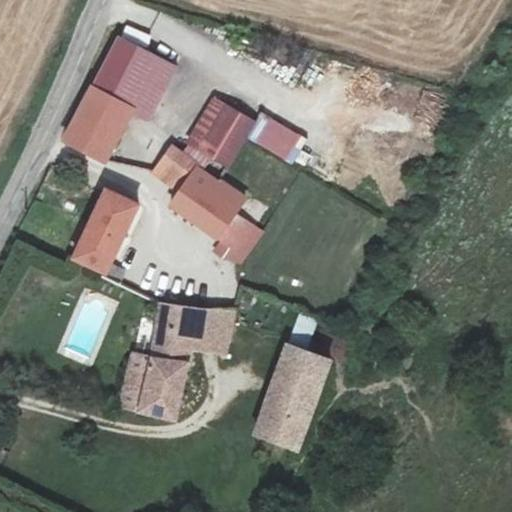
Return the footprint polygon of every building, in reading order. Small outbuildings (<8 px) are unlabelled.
[(150,118),(176,65),(118,36),(65,140),(106,160),(132,109),(150,118)] [(216,100),(183,153),(203,168),(212,157),(228,166),(245,137),(253,123),(216,100)] [(253,123),(245,137),(291,164),(305,139),(259,112),(253,123)] [(172,204),(221,240),(214,250),(224,257),(239,264),(264,231),(236,211),(243,197),(203,168),(183,153),(173,145),(154,172),(178,193),(172,204)] [(72,259),(104,274),(137,204),(105,189),(72,259)] [(176,421),(192,350),(225,355),(234,309),(200,310),(160,304),(152,357),(132,353),(121,405),(176,421)] [(293,338),(310,342),(315,318),(298,314),(293,338)] [(290,347),(258,435),(297,449),(329,361),(290,347)]
